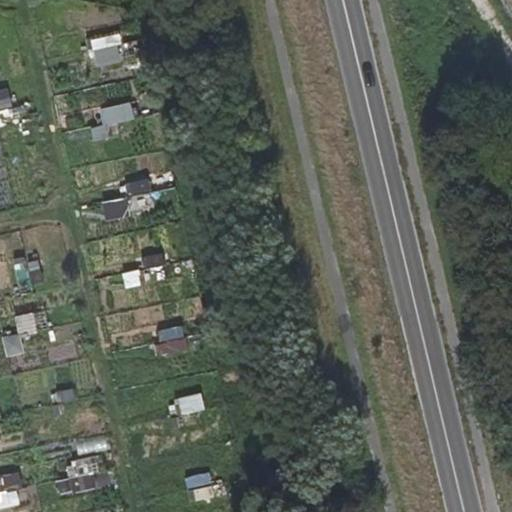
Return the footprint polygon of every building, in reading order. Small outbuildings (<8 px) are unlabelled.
[(121,33),(88,41),(94,67),(127,58),(121,33)] [(103,126),(135,118),(132,105),(100,113),(103,126)] [(141,271),(122,273),(123,287),(142,286),(141,271)] [(4,357),(24,353),(20,334),(1,338),(4,357)] [(179,416),(203,411),(199,394),(175,400),(179,416)] [(19,472),(0,475),(0,491),(22,488),(19,472)]
